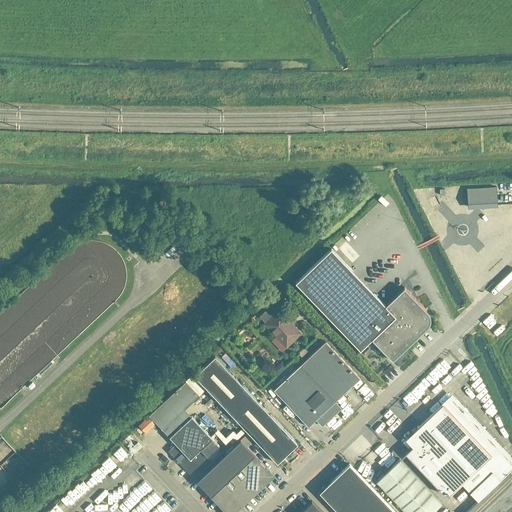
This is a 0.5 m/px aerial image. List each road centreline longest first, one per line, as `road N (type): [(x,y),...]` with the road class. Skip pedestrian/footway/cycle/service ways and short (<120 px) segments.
road 1 (track): [(511,155),(172,171),(0,163)]
road 2 (unclassified): [(264,511),(511,279)]
